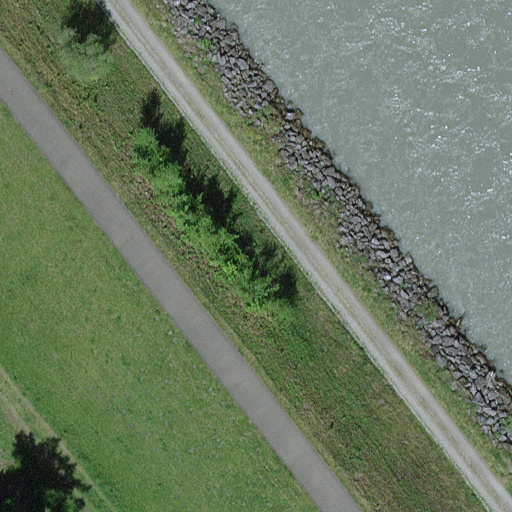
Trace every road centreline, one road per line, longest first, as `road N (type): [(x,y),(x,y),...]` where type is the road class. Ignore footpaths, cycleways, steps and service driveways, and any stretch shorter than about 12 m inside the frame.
road 1 (track): [(118,0),(511,511)]
road 2 (track): [(0,71),(342,511)]
